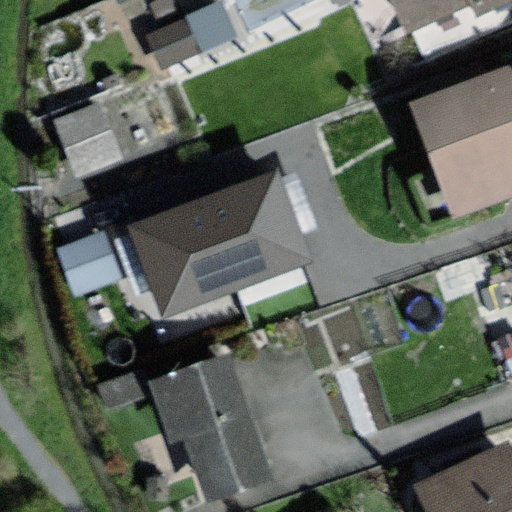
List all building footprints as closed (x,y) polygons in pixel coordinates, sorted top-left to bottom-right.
[(503,0),(399,0),(411,25),(465,0),(473,0),(479,11),(503,0)] [(199,56),(181,25),(150,42),(167,74),(199,56)] [(511,189),(511,71),(420,105),(459,209),(511,189)] [(102,113),(65,126),(81,175),(119,162),(102,113)] [(171,213),(135,226),(168,316),(312,262),(279,173),(243,186),(207,199),(171,213)] [(105,238),(60,258),(75,292),(120,273),(105,238)] [(269,478),(229,357),(154,382),(173,439),(187,434),(200,470),(209,498),(269,478)] [(147,393),(139,372),(104,386),(112,407),(147,393)] [(511,511),(511,448),(418,491),(427,511),(511,511)]
